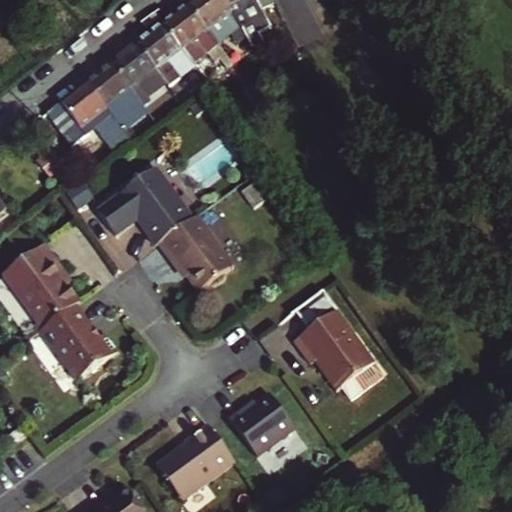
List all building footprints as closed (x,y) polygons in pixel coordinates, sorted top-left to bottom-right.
[(222,0),(194,0),(186,7),(218,46),(223,53),(245,36),(234,15),(222,0)] [(222,0),(234,15),(245,36),(246,38),(266,23),(254,0),(222,0)] [(218,46),(186,7),(162,26),(193,66),(218,46)] [(193,66),(162,26),(136,47),(172,92),(185,82),(181,78),(194,68),(193,66)] [(136,47),(113,65),(143,105),(163,90),(168,96),(172,92),(136,47)] [(234,66),(227,57),(220,63),(226,72),(234,66)] [(143,105),(113,65),(84,88),(117,130),(146,109),(143,105)] [(98,130),(116,154),(128,145),(117,130),(84,88),(48,116),(73,148),(98,130)] [(137,220),(157,247),(160,245),(195,219),(158,167),(97,211),(115,236),(137,220)] [(0,221),(26,203),(3,173),(0,175),(0,221)] [(237,267),(200,216),(195,219),(160,245),(178,268),(181,266),(201,293),(237,267)] [(5,276),(44,330),(76,307),(80,304),(41,250),(5,276)] [(44,330),(41,332),(87,396),(129,366),(106,335),(100,340),(76,307),(44,330)] [(339,312),(295,344),(312,367),(317,363),(340,393),(378,364),(339,312)] [(243,409),(241,405),(227,416),(256,455),(295,427),(268,391),(243,409)] [(235,460),(207,423),(181,442),(183,445),(153,466),(178,500),(235,460)] [(142,511),(127,491),(118,498),(113,491),(90,509),(92,511),(142,511)]
